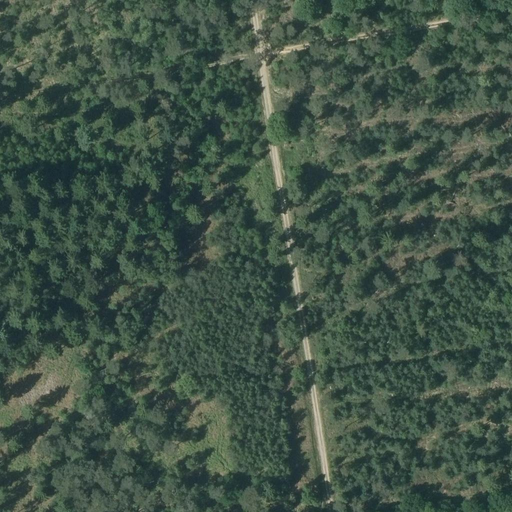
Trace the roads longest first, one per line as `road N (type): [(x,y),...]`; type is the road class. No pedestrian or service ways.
road 1 (track): [(261,62),(326,511)]
road 2 (track): [(261,62),(511,17)]
